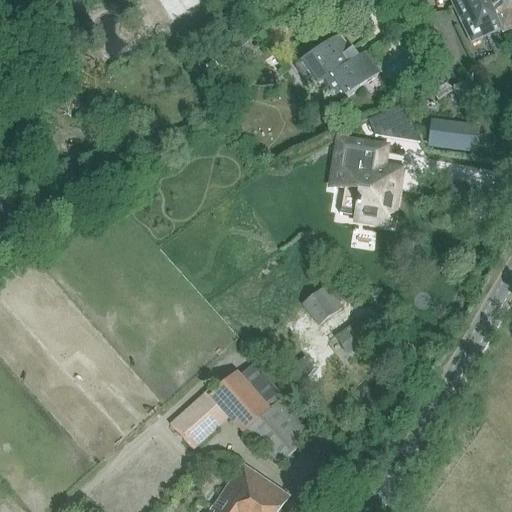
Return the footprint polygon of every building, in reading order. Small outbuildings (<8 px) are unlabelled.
[(80,0),(66,7),(73,19),(86,13),(80,0)] [(511,0),(446,0),(469,46),(500,30),(502,34),(511,29),(511,0)] [(343,3),(338,4),(342,22),(349,20),(346,5),(344,6),(343,3)] [(427,18),(422,20),(411,23),(417,44),(428,40),(436,66),(460,59),(446,12),(427,18)] [(239,35),(210,57),(225,77),(254,55),(239,35)] [(300,65),(318,89),(323,86),(337,105),(376,77),(361,56),(353,62),(336,39),(300,65)] [(451,92),(464,111),(483,99),(471,79),(451,92)] [(368,120),(374,133),(406,119),(401,106),(368,120)] [(429,148),(469,153),(476,153),(477,145),(477,140),(478,129),(479,122),(435,116),(434,124),(432,124),(429,148)] [(188,126),(176,130),(181,142),(192,137),(188,126)] [(354,217),(354,219),(389,225),(398,173),(380,170),(381,160),(382,153),(383,150),(337,143),(330,190),(343,192),(341,206),(348,216),(354,217)] [(325,287),(300,306),(306,313),(316,327),(341,309),(325,287)] [(336,339),(346,352),(367,337),(357,324),(336,339)] [(276,378),(292,396),(295,395),(313,371),(305,358),(276,378)] [(251,363),(238,375),(264,404),(277,392),(251,363)] [(168,426),(191,452),(228,419),(243,435),(246,432),(278,468),(311,438),(279,401),(269,410),(264,404),(238,375),(236,373),(211,396),(207,392),(168,426)] [(371,424),(364,432),(372,439),(379,432),(371,424)] [(279,511),(289,498),(242,466),(209,511),(279,511)]
